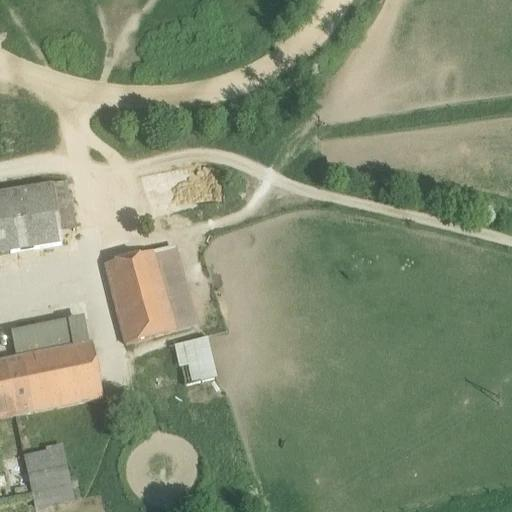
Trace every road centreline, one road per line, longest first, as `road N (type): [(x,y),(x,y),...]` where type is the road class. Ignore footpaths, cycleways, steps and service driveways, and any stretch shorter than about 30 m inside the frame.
road 1 (track): [(0,172),(77,162),(103,176),(183,159),(245,163),(511,239)]
road 2 (track): [(0,303),(69,286),(90,266),(103,233),(103,176)]
